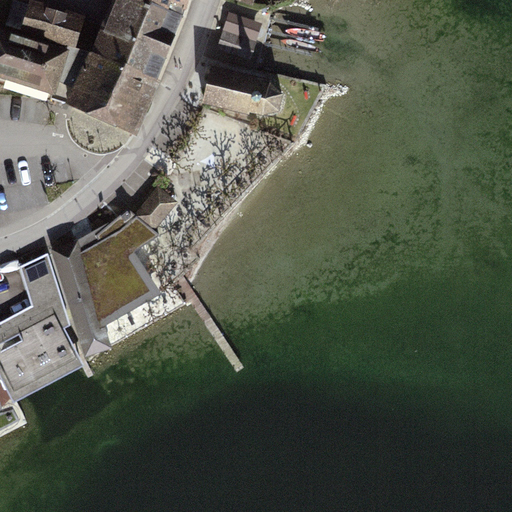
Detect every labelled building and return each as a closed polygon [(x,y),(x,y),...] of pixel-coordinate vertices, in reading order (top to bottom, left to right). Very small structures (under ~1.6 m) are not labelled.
[(121,0),(118,0),(95,57),(161,85),(187,23),(121,0)] [(121,0),(187,23),(193,0),(121,0)] [(259,0),(236,0),(236,3),(257,9),(259,0)] [(108,24),(34,4),(32,11),(18,7),(11,32),(0,29),(0,76),(72,100),(95,57),(108,24)] [(252,61),(264,25),(228,14),(217,49),(252,61)] [(95,57),(68,109),(138,139),(161,85),(95,57)] [(214,71),(207,108),(256,117),(257,112),(269,114),(280,113),(284,94),(272,87),(260,84),(261,80),(214,71)] [(178,204),(163,191),(143,214),(159,227),(178,204)] [(115,345),(107,320),(164,292),(137,252),(164,237),(136,213),(101,238),(108,243),(86,254),(82,242),(54,250),(87,354),(115,345)] [(0,325),(0,380),(10,402),(84,366),(47,255),(21,267),(32,308),(0,325)]
